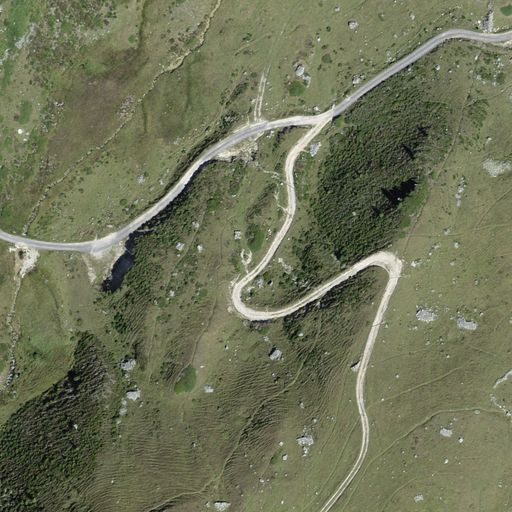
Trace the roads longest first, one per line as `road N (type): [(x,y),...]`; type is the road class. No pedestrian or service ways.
road 1 (track): [(330,113),(290,159),(287,223),(235,294),(244,312),(274,314),(367,261),(393,264),(360,380),(364,449),(322,511)]
road 2 (track): [(511,34),(444,35),(322,117),(230,140),(153,212),(98,245),(53,246),(0,234)]
